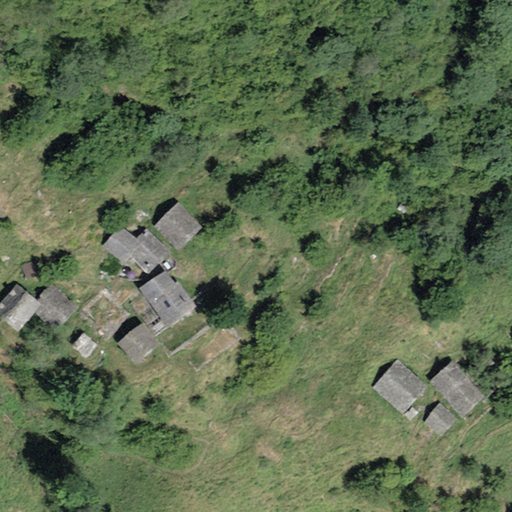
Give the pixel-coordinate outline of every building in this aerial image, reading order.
[(199,230),(178,208),(157,228),(179,250),(199,230)] [(136,241),(121,227),(103,246),(122,263),(129,256),(136,249),(140,244),(136,241)] [(136,241),(140,244),(136,249),(129,256),(149,273),(169,252),(145,231),(136,241)] [(38,261),(22,266),(26,278),(42,273),(38,261)] [(190,309),(165,273),(141,290),(167,326),(190,309)] [(38,305),(16,286),(0,304),(0,315),(17,330),(33,311),(38,305)] [(77,308),(53,288),(38,305),(33,311),(57,332),(77,308)] [(157,345),(142,326),(119,344),(134,363),(157,345)] [(96,346),(83,335),(73,346),(85,358),(96,346)] [(484,396),(453,362),(431,382),(462,416),(484,396)] [(425,387),(397,363),(374,388),(402,413),(425,387)] [(455,419),(439,405),(425,422),(441,436),(455,419)]
